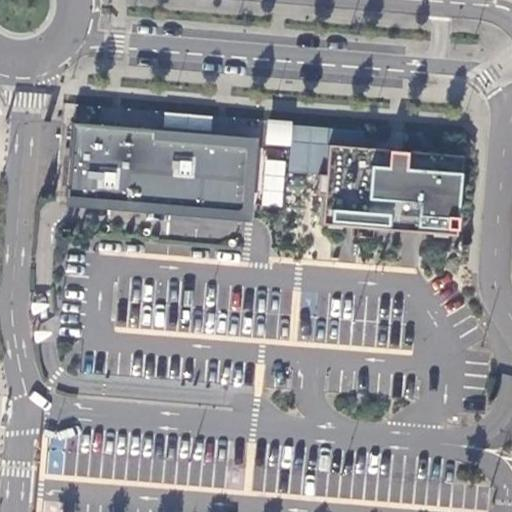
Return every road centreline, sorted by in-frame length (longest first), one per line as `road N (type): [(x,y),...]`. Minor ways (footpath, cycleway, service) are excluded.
road 1 (residential): [(63,43),(462,68),(482,78),(510,114)]
road 2 (tertiary): [(510,114),(495,272),(511,316)]
road 3 (residential): [(511,22),(487,9),(375,0)]
